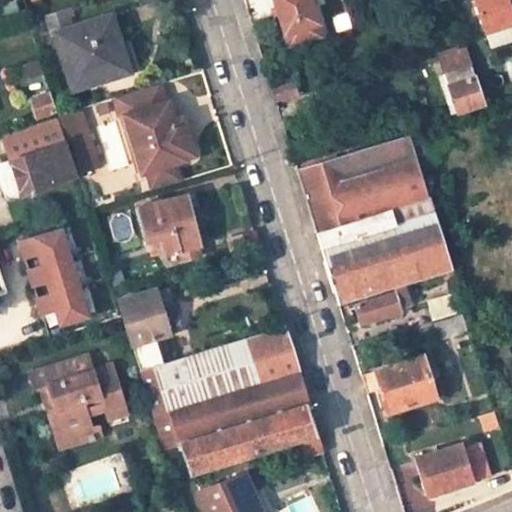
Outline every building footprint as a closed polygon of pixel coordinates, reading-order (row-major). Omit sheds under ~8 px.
[(274,0),(289,46),(324,36),(312,0),(274,0)] [(511,0),(474,0),(484,32),(511,22),(511,17),(511,13),(511,12),(511,0)] [(448,1),(431,6),(436,25),(453,19),(448,1)] [(110,15),(55,32),(72,90),(138,70),(140,65),(132,42),(119,46),(110,15)] [(469,66),(463,50),(448,55),(452,70),(469,66)] [(41,60),(14,69),(17,80),(44,72),(41,60)] [(480,103),(469,66),(452,70),(443,73),(454,111),(480,103)] [(159,81),(113,95),(119,114),(124,113),(142,169),(147,168),(151,182),(178,174),(173,159),(175,159),(174,156),(190,152),(179,118),(173,119),(166,100),(164,100),(159,81)] [(274,88),(278,101),(298,94),(294,82),(274,88)] [(33,98),(38,117),(51,112),(45,94),(33,98)] [(79,106),(57,113),(62,128),(84,121),(79,106)] [(71,176),(53,120),(3,136),(10,158),(8,159),(19,192),(71,176)] [(76,174),(98,167),(88,133),(84,121),(62,128),(76,174)] [(409,135),(296,170),(338,303),(451,269),(409,135)] [(185,194),(138,207),(147,240),(158,237),(163,252),(177,248),(180,258),(197,253),(194,244),(198,243),(198,242),(209,239),(198,198),(187,201),(185,194)] [(87,315),(62,228),(21,240),(25,255),(39,250),(44,264),(29,269),(33,283),(48,279),(52,293),(38,297),(42,312),(56,307),(61,323),(87,315)] [(252,228),(226,237),(230,252),(257,244),(252,228)] [(0,247),(17,242),(14,231),(0,235),(0,247)] [(150,255),(163,252),(158,237),(147,240),(150,255)] [(155,288),(119,299),(133,342),(167,331),(155,288)] [(458,292),(429,301),(434,317),(463,308),(458,292)] [(394,293),(357,304),(362,321),(399,309),(394,293)] [(459,315),(435,323),(439,336),(464,329),(459,315)] [(161,446),(179,441),(189,473),(317,436),(283,328),(138,372),(161,446)] [(87,352),(63,360),(67,375),(92,367),(87,352)] [(433,396),(420,354),(374,369),(380,387),(388,411),(433,396)] [(63,360),(30,371),(34,387),(40,384),(46,382),(54,407),(47,409),(55,434),(88,423),(86,413),(104,407),(123,402),(110,361),(92,367),(67,375),(63,360)] [(365,391),(380,387),(374,369),(359,373),(365,391)] [(40,384),(47,409),(54,407),(46,382),(40,384)] [(104,407),(108,419),(126,413),(123,402),(104,407)] [(55,434),(59,446),(93,436),(88,423),(55,434)] [(307,440),(311,450),(320,447),(317,436),(307,440)] [(444,461),(413,472),(424,508),(456,497),(444,461)] [(254,494),(245,471),(199,490),(207,511),(262,511),(260,511),(259,511),(252,494),(254,494)]
